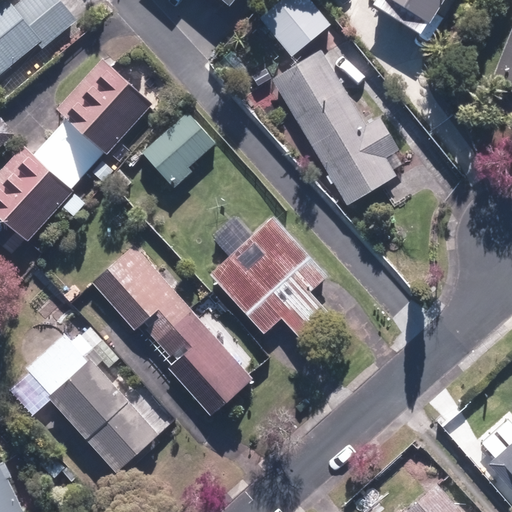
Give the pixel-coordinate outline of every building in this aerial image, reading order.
[(2,0),(0,0),(0,76),(35,47),(40,53),(76,23),(56,0),(22,0),(11,10),(2,0)] [(209,0),(223,12),(234,0),(209,0)] [(310,0),(280,0),(257,19),(291,61),(321,37),(332,27),(310,0)] [(363,13),(355,5),(357,2),(355,0),(323,0),(340,17),(349,26),(363,13)] [(371,0),(367,7),(419,39),(443,0),(371,0)] [(511,24),(489,81),(509,89),(507,95),(511,97),(511,24)] [(320,51),(270,81),(345,209),(396,180),(391,172),(403,164),(377,119),(364,126),(320,51)] [(22,147),(0,170),(0,221),(26,245),(152,106),(101,60),(54,111),(64,120),(32,156),(22,147)] [(186,113),(139,155),(172,192),(191,174),(187,169),(214,145),(186,113)] [(0,119),(0,145),(13,134),(0,119)] [(227,258),(207,276),(261,336),(277,321),(296,341),(326,314),(308,294),(326,277),(272,217),(252,235),(233,215),(208,237),(227,258)] [(33,242),(15,260),(27,273),(45,255),(33,242)] [(132,246),(88,284),(207,419),(251,380),(132,246)] [(22,373),(112,476),(155,439),(65,335),(22,373)] [(511,428),(511,442),(489,463),(511,489),(511,426),(511,428)] [(81,474),(70,465),(50,447),(35,464),(55,482),(62,474),(73,484),(81,474)] [(0,511),(19,511),(0,472),(0,511)] [(433,485),(403,511),(470,511),(457,497),(450,503),(433,485)]
